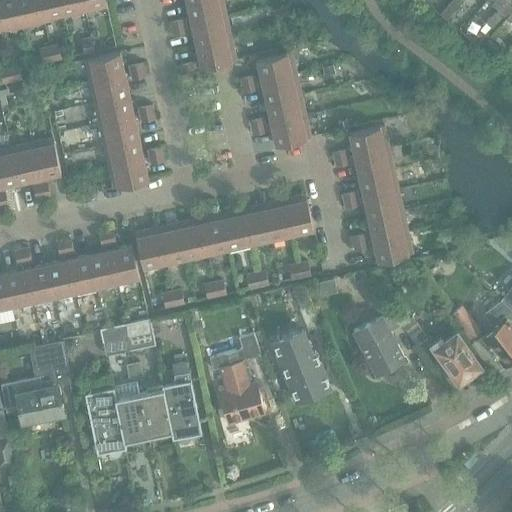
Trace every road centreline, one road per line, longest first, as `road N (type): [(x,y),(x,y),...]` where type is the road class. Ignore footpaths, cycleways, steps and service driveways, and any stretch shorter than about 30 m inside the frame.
road 1 (residential): [(189,189),(146,0)]
road 2 (residential): [(0,231),(189,189)]
road 3 (residential): [(249,176),(319,160),(343,270)]
road 4 (residential): [(291,511),(427,456)]
